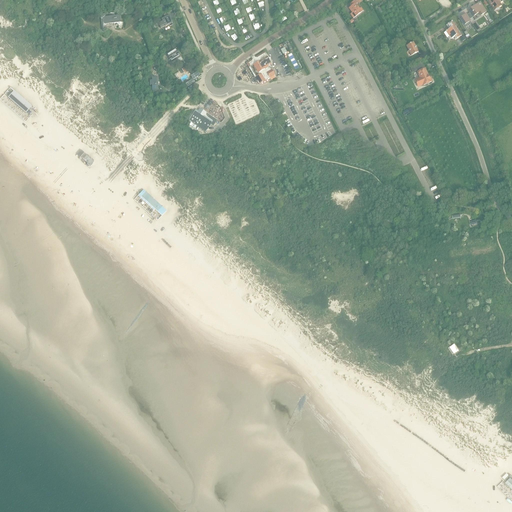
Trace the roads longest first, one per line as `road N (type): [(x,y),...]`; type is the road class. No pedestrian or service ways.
road 1 (unclassified): [(511,222),(437,61)]
road 2 (unclassified): [(227,72),(330,0)]
